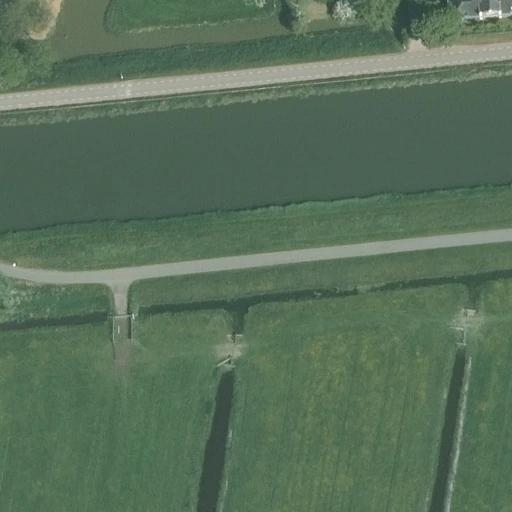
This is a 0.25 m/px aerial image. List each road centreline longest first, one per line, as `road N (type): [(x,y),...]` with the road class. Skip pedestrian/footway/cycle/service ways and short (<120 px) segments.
road 1 (unclassified): [(0,269),(119,276),(511,234)]
road 2 (tertiary): [(0,104),(511,54)]
